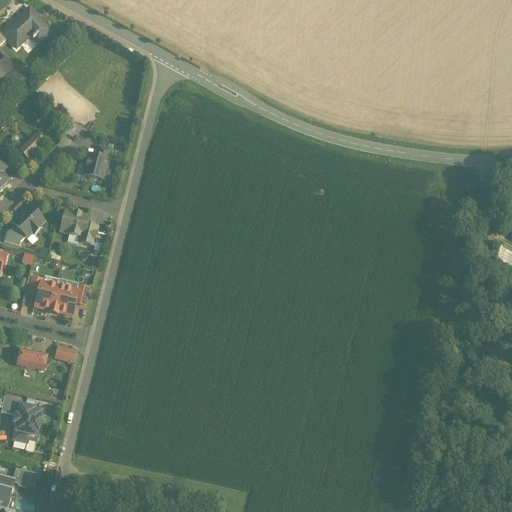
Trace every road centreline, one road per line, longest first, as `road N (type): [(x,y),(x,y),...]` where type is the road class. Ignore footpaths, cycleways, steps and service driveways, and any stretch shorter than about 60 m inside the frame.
road 1 (tertiary): [(169,59),(324,136),(444,160),(511,160)]
road 2 (residential): [(53,511),(96,339)]
road 3 (unknown): [(65,466),(232,499)]
road 4 (residential): [(126,210),(169,59)]
road 5 (residential): [(96,339),(126,210)]
road 6 (tertiary): [(61,0),(169,59)]
